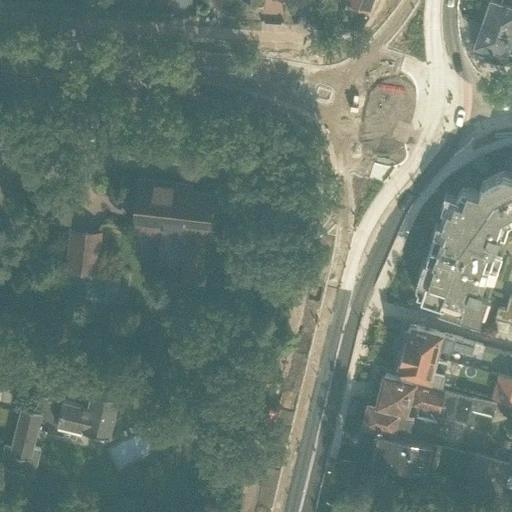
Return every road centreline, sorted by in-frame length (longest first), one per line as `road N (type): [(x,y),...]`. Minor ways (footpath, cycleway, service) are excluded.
road 1 (secondary): [(286,511),(342,270)]
road 2 (secondary): [(21,53),(227,70)]
road 3 (secondary): [(346,80),(271,66),(227,70)]
road 4 (secondary): [(340,150),(342,270)]
